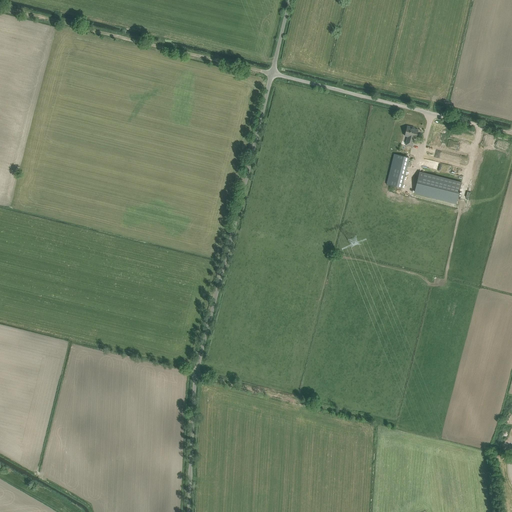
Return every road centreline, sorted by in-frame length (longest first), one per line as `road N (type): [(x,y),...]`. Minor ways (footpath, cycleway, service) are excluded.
road 1 (unclassified): [(192,511),(200,355),(270,71)]
road 2 (track): [(0,5),(270,71)]
road 3 (unclassified): [(458,118),(270,71)]
